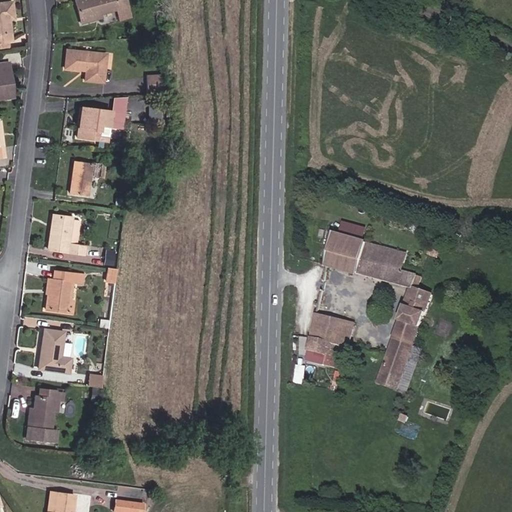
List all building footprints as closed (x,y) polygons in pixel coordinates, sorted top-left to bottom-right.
[(129,16),(124,0),(77,0),(74,1),(80,19),(100,14),(117,9),(119,19),(129,16)] [(14,19),(11,2),(0,3),(0,50),(10,49),(9,41),(11,41),(9,20),(14,19)] [(102,19),(100,14),(80,19),(81,24),(102,19)] [(103,82),(105,54),(66,50),(65,68),(81,70),(81,67),(86,68),(86,70),(85,81),(103,82)] [(0,61),(0,96),(13,96),(9,61),(0,61)] [(161,92),(160,75),(146,76),(147,93),(161,92)] [(123,113),(125,97),(112,98),(110,112),(123,113)] [(162,125),(162,107),(154,107),(154,126),(162,125)] [(121,128),(123,113),(110,112),(84,108),(81,128),(78,127),(77,137),(107,141),(109,127),(121,128)] [(87,196),(91,163),(79,162),(78,170),(73,169),(70,194),(87,196)] [(76,246),(79,221),(71,219),(71,217),(52,215),(48,249),(85,254),(86,247),(76,246)] [(364,242),(367,228),(343,222),(339,236),(364,242)] [(359,275),(367,243),(364,242),(339,236),(334,234),(327,266),(359,275)] [(418,275),(403,271),(408,254),(367,243),(359,275),(413,289),(414,289),(418,275)] [(115,282),(116,269),(108,268),(106,281),(115,282)] [(70,301),(72,282),(81,283),(82,275),(54,271),(53,279),(49,278),(45,309),(73,313),(74,301),(70,301)] [(414,347),(433,296),(414,289),(413,289),(378,382),(398,389),(399,388),(414,347)] [(344,346),(350,323),(317,314),(311,338),(344,346)] [(350,348),(355,324),(350,323),(344,346),(350,348)] [(59,357),(63,332),(43,330),(38,369),(68,373),(70,359),(59,357)] [(339,367),(344,346),(311,338),(308,349),(327,354),(325,363),(339,367)] [(408,391),(423,351),(414,347),(399,388),(408,391)] [(101,387),(102,377),(89,375),(88,385),(93,386),(101,387)] [(99,402),(101,387),(93,386),(91,401),(99,402)] [(52,412),(55,391),(38,389),(38,397),(34,396),(33,408),(31,428),(27,428),(26,438),(55,442),(57,431),(50,430),(52,412)] [(62,402),(63,392),(55,391),(52,412),(56,412),(58,401),(62,402)] [(71,511),(74,495),(55,493),(52,511),(71,511)] [(116,511),(136,511),(138,503),(115,500),(114,511),(116,511)]
